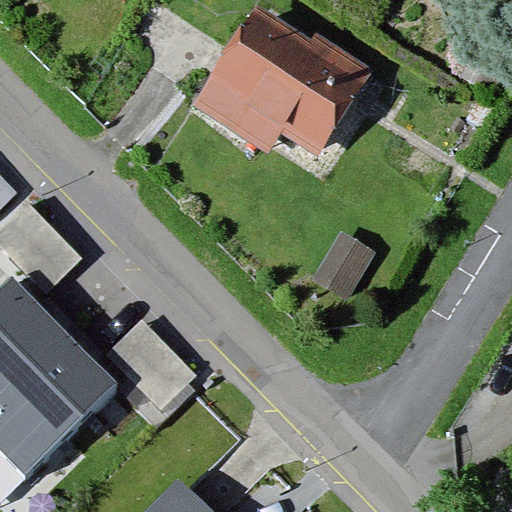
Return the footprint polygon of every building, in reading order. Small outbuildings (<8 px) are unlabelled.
[(384,87),(264,12),(195,122),(275,172),(288,151),(328,176),(384,87)] [(380,261),(342,241),(314,293),(351,314),(380,261)] [(115,399),(5,301),(0,306),(0,451),(37,485),(115,399)] [(140,318),(110,351),(163,400),(194,367),(140,318)] [(206,511),(187,493),(167,511),(206,511)]
